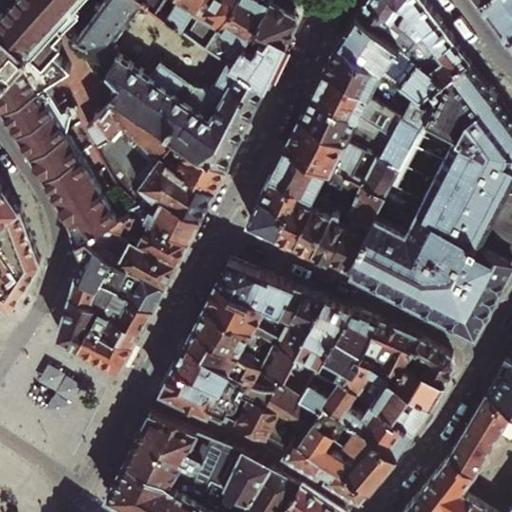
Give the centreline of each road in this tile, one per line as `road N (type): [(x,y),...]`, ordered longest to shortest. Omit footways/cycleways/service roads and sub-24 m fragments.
road 1 (residential): [(215,221),(483,350)]
road 2 (residential): [(369,511),(256,439),(127,383)]
road 3 (residential): [(0,133),(64,241),(64,260),(0,367)]
road 4 (residential): [(215,221),(322,8)]
road 5 (residential): [(483,350),(370,511)]
road 6 (residential): [(127,383),(215,221)]
